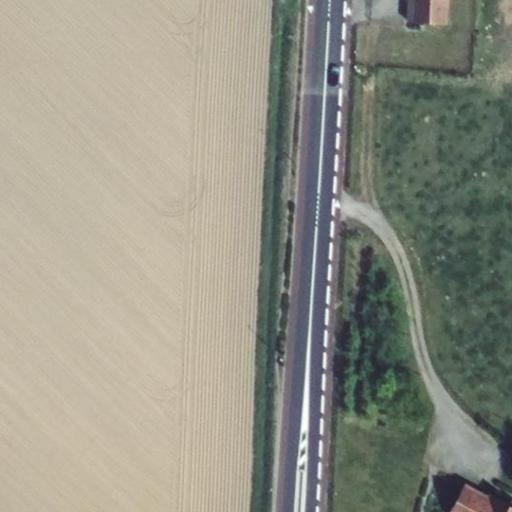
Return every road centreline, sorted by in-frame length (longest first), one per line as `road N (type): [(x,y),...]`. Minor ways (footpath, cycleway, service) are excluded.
road 1 (secondary): [(309,335),(329,0)]
road 2 (secondary): [(309,335),(285,511)]
road 3 (secondary): [(310,511),(309,335)]
